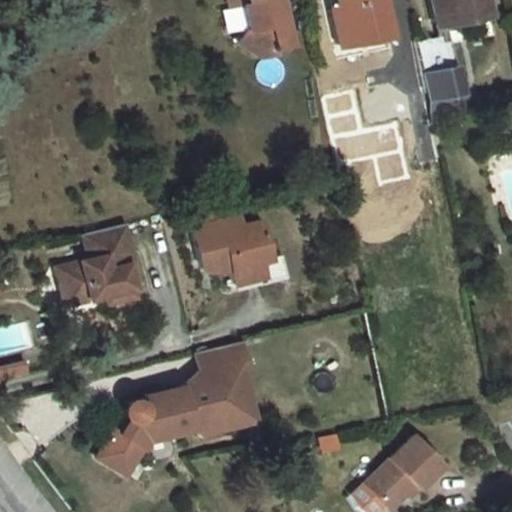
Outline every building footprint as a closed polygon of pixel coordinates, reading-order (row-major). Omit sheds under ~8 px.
[(272,0),(244,0),(246,11),(240,12),(246,38),(237,50),(259,64),(273,60),(271,55),(288,52),(277,0),(274,0),(272,1),(272,0)] [(334,0),(336,6),(344,46),(385,38),(377,0),(334,0)] [(425,0),(431,29),(443,27),(484,19),(480,0),(425,0)] [(332,48),(344,46),(336,6),(325,8),(332,48)] [(417,47),(390,52),(401,103),(427,97),(424,79),(417,47)] [(450,73),(424,79),(427,97),(429,105),(456,99),(450,73)] [(186,220),(191,239),(203,279),(217,275),(219,283),(231,280),(235,294),(263,286),(265,293),(289,287),(282,264),(270,267),(259,230),(240,236),(237,226),(215,232),(210,213),(186,220)] [(122,238),(81,249),(88,274),(56,283),(64,313),(87,306),(90,315),(106,310),(114,308),(116,316),(136,311),(127,279),(133,277),(122,238)] [(87,306),(64,313),(66,322),(90,315),(87,306)] [(114,308),(106,310),(109,319),(116,316),(114,308)] [(116,404),(89,460),(116,477),(143,445),(256,422),(239,363),(247,360),(239,337),(190,349),(197,367),(182,383),(140,391),(144,403),(129,398),(116,404)] [(442,466),(406,434),(357,491),(380,511),(393,511),(413,489),(420,494),(442,466)]
